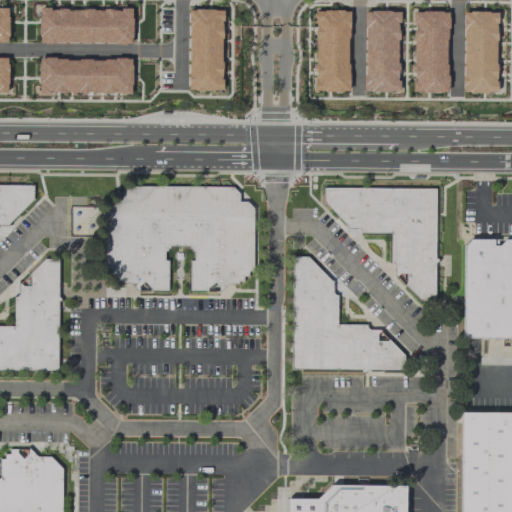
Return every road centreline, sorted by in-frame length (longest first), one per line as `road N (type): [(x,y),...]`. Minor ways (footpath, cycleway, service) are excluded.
road 1 (secondary): [(283,135),(0,134)]
road 2 (secondary): [(275,159),(511,161)]
road 3 (residential): [(180,51),(0,49)]
road 4 (secondary): [(0,156),(154,158)]
road 5 (secondary): [(154,158),(275,159)]
